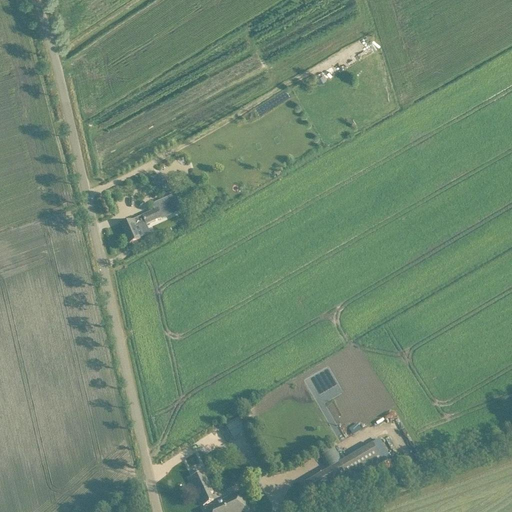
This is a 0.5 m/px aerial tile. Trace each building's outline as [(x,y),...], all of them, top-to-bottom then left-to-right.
[(322,75),(315,79),(318,84),(324,80),(322,75)] [(208,169),(213,178),(220,175),(215,165),(208,169)] [(156,176),(150,179),(155,192),(161,190),(156,176)] [(180,181),(184,189),(195,184),(191,176),(180,181)] [(198,187),(202,194),(213,188),(209,181),(198,187)] [(161,185),(162,189),(164,194),(170,191),(168,186),(167,183),(161,185)] [(121,226),(130,245),(140,240),(134,228),(139,226),(145,223),(146,226),(162,219),(162,218),(180,209),(183,214),(188,211),(186,206),(190,205),(186,197),(141,216),(142,217),(136,219),(121,226)] [(200,212),(188,219),(192,226),(201,221),(201,220),(216,212),(212,205),(200,211),(200,212)] [(237,418),(225,425),(232,438),(245,431),(242,427),(240,422),(237,418)] [(378,439),(372,443),(383,461),(383,462),(390,458),(378,439)] [(304,484),(314,502),(383,461),(372,443),(304,484)] [(203,473),(190,479),(203,507),(213,502),(210,495),(213,494),(203,473)] [(243,511),(248,510),(240,493),(204,509),(205,511),(243,511)]
